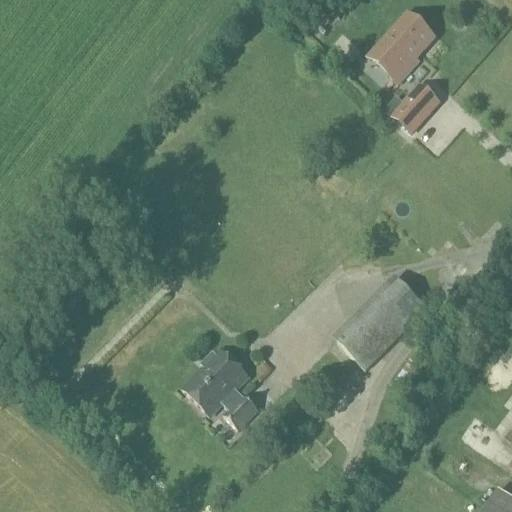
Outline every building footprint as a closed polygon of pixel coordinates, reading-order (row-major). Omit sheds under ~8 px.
[(406,13),(364,59),(396,88),(418,63),(415,61),(435,39),(406,13)] [(396,98),(383,113),(410,136),(438,104),(418,87),(403,104),(396,98)] [(475,111),(511,138),(511,137),(511,117),(486,97),(475,111)] [(461,157),(479,176),(493,164),(475,144),(461,157)] [(194,286),(255,343),(335,258),(298,223),(302,219),(279,197),(194,286)] [(366,374),(426,312),(394,281),(334,342),(366,374)] [(201,371),(179,393),(183,397),(187,401),(193,407),(209,423),(223,410),(228,414),(222,419),(238,436),(241,433),(258,416),(244,401),(243,401),(242,400),(238,396),(237,395),(243,389),(250,382),(249,380),(239,371),(231,363),(227,358),(220,352),(215,358),(213,356),(200,369),(202,370),(201,371)] [(287,511),(325,472),(294,443),(227,511),(287,511)] [(511,511),(511,502),(498,492),(483,511),(511,511)]
